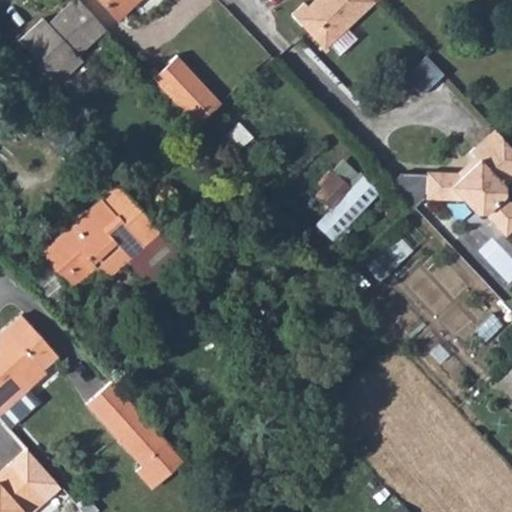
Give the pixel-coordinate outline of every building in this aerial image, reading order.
[(105,29),(78,0),(72,0),(51,20),(54,22),(50,26),(43,18),(18,40),(58,83),(82,61),(77,55),(105,29)] [(137,0),(98,0),(117,19),(137,0)] [(375,1),(373,0),(314,0),(308,6),(304,2),(292,14),(324,49),(375,1)] [(221,103),(177,55),(152,80),(195,127),(221,103)] [(426,56),(404,76),(421,95),(443,75),(426,56)] [(87,149),(59,118),(41,134),(69,165),(87,149)] [(462,200),(475,213),(485,213),(505,236),(511,229),(511,204),(504,196),(504,186),(511,178),(511,148),(494,130),(470,152),(478,160),(460,177),(457,173),(427,172),(426,174),(400,173),(390,182),(413,207),(425,197),(425,198),(462,200)] [(351,187),(336,173),(316,195),(330,208),(351,187)] [(361,177),(351,187),(330,208),(313,225),(331,242),(379,194),(361,177)] [(49,244),(37,255),(42,261),(68,291),(95,267),(105,278),(128,258),(154,288),(185,261),(117,184),(100,199),(102,202),(51,246),(49,244)] [(397,264),(383,248),(365,265),(379,280),(397,264)] [(42,261),(29,272),(55,302),(68,291),(42,261)] [(0,412),(28,388),(24,384),(57,355),(22,315),(0,333),(0,412)] [(111,380),(85,403),(128,450),(152,428),(111,380)] [(182,461),(152,428),(128,450),(139,462),(135,470),(151,488),(182,461)] [(31,511),(60,487),(26,448),(0,471),(0,511),(31,511)] [(84,496),(76,503),(84,511),(96,511),(98,511),(84,496)]
